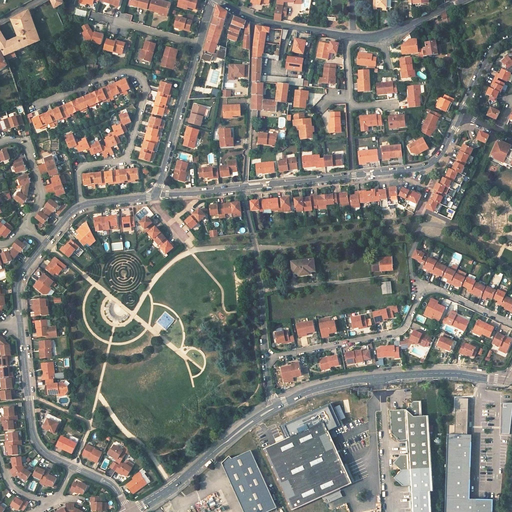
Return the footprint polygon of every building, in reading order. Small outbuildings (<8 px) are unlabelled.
[(150,0),(131,0),(130,3),(140,6),(140,7),(144,8),(148,10),(150,0)] [(171,4),(157,0),(152,0),(150,10),(155,12),(159,13),(160,11),(168,13),(171,4)] [(180,0),(179,3),(189,6),(188,8),(196,9),(198,0),(180,0)] [(300,0),(277,0),(275,20),(281,21),(282,16),(283,8),(284,2),(294,2),(294,4),(301,4),(300,0)] [(385,0),(372,0),(372,9),(375,9),(375,8),(378,8),(385,8),(385,6),(385,2),(385,0)] [(216,51),(228,12),(224,10),(219,7),(217,11),(218,11),(214,25),(213,25),(205,51),(226,57),(227,48),(220,46),(218,51),(216,51)] [(0,32),(0,46),(4,54),(7,60),(12,58),(13,59),(16,58),(15,56),(17,56),(15,51),(38,41),(29,17),(32,15),(30,10),(15,18),(12,20),(19,37),(6,42),(0,32)] [(451,10),(446,12),(448,18),(447,18),(449,26),(449,29),(454,28),(451,10)] [(32,15),(29,17),(38,41),(41,40),(32,15)] [(187,20),(178,17),(175,26),(190,30),(192,22),(187,20)] [(241,20),(234,17),(229,32),(228,43),(235,46),(236,42),(237,42),(241,28),(244,29),(246,22),(241,20)] [(263,27),(257,26),(254,41),(262,42),(264,32),(267,33),(267,34),(268,34),(268,33),(270,33),(271,28),(263,27)] [(90,29),(84,32),(87,39),(86,40),(88,44),(92,42),(101,45),(104,35),(100,34),(95,33),(95,34),(92,33),(90,29)] [(116,42),(108,39),(105,49),(114,52),(114,50),(123,53),(126,43),(121,42),(117,41),(116,42)] [(305,41),(296,39),(293,51),(304,54),(305,45),(304,45),(305,41)] [(403,54),(418,52),(417,39),(410,40),(410,44),(404,45),(402,48),(403,54)] [(152,42),(147,41),(144,51),(141,59),(151,62),(157,44),(152,42)] [(262,42),(254,41),(254,44),(254,47),(253,52),(263,54),(263,49),(265,49),(266,43),(262,42)] [(436,41),(426,43),(427,50),(423,51),(424,56),(438,54),(436,41)] [(319,42),(316,57),(327,59),(328,55),(329,52),(333,53),(334,45),(319,42)] [(179,50),(168,47),(162,66),(169,68),(172,69),(175,58),(176,58),(179,50)] [(0,49),(0,69),(0,70),(8,66),(4,56),(0,49)] [(263,54),(253,52),(253,69),(253,82),(264,83),(289,85),(292,85),(302,86),(303,79),(284,77),(262,76),(263,57),(277,59),(276,61),(278,61),(279,56),(263,54)] [(357,64),(375,65),(376,56),(372,56),(372,53),(367,52),(367,55),(358,54),(357,64)] [(289,56),(287,69),(304,72),(306,59),(289,56)] [(502,61),(508,69),(511,65),(511,56),(509,57),(508,56),(502,61)] [(401,60),(403,78),(412,77),(411,71),(415,70),(414,65),(413,65),(412,58),(401,60)] [(249,78),(249,66),(230,64),(229,76),(234,76),(242,77),(249,78)] [(335,74),(336,65),(325,64),(323,83),(334,84),(335,74)] [(500,79),(507,82),(511,73),(502,69),(500,74),(497,73),(495,76),(500,79)] [(362,80),(362,87),(361,87),(359,87),(359,91),(371,90),(369,70),(360,70),(360,76),(360,80),(362,80)] [(124,92),(128,90),(131,89),(126,79),(121,81),(122,83),(117,85),(117,86),(120,93),(121,95),(125,93),(124,92)] [(501,93),(505,84),(499,81),(494,79),(493,82),(494,83),(491,89),(501,93)] [(378,94),(388,93),(388,92),(391,92),(394,91),(394,93),(399,92),(398,84),(393,84),(393,82),(377,83),(378,94)] [(112,87),(107,89),(111,99),(115,98),(114,96),(117,95),(120,93),(117,86),(117,85),(116,84),(116,83),(111,85),(111,86),(112,87)] [(162,93),(171,96),(172,93),(171,93),(172,89),(173,86),(163,83),(161,88),(163,89),(162,93)] [(287,101),(288,97),(288,89),(289,85),(264,83),(253,83),(253,90),(253,110),(276,112),(278,102),(287,103),(287,101)] [(410,99),(410,102),(420,101),(419,94),(421,94),(420,86),(409,87),(410,95),(409,95),(410,99)] [(491,97),(489,102),(491,105),(498,102),(497,99),(501,93),(491,89),(490,88),(487,95),(491,97)] [(104,100),(107,99),(108,100),(111,99),(107,89),(102,91),(102,90),(101,90),(96,92),(100,102),(104,100)] [(296,91),(294,107),(305,108),(306,103),(306,99),(305,99),(305,91),(296,91)] [(90,108),(94,107),(93,105),(97,104),(100,102),(96,92),(90,94),(91,96),(86,98),(90,108)] [(157,103),(159,103),(167,106),(168,103),(169,100),(170,100),(171,96),(162,93),(160,99),(158,98),(157,103)] [(446,111),(450,102),(452,103),(454,99),(445,95),(443,99),(441,98),(437,108),(446,111)] [(74,102),(78,112),(81,110),(85,109),(85,110),(88,109),(84,100),(80,102),(79,100),(74,102)] [(69,106),(64,108),(68,118),(71,117),(71,116),(70,115),(74,114),(78,112),(74,102),(68,104),(68,106),(69,106)] [(492,109),(488,116),(492,118),(497,120),(500,112),(497,111),(499,106),(498,102),(491,105),(492,109)] [(168,106),(167,106),(159,103),(157,109),(155,109),(154,114),(164,117),(165,114),(166,110),(167,111),(168,106)] [(206,108),(196,105),(193,114),(191,114),(189,123),(200,126),(206,108)] [(240,105),(224,106),(224,115),(232,115),(232,117),(241,116),(241,111),(240,105)] [(68,118),(64,108),(59,110),(59,108),(53,111),(54,113),(57,121),(60,120),(61,123),(66,121),(65,119),(66,119),(67,121),(69,121),(68,118)] [(330,118),(331,127),(330,127),(330,132),(341,132),(340,112),(331,112),(332,115),(332,118),(330,118)] [(432,132),(436,124),(439,118),(440,119),(441,115),(435,112),(434,115),(430,114),(423,128),(432,132)] [(50,124),(54,122),(55,124),(58,122),(57,121),(54,113),(49,115),(48,113),(43,115),(44,117),(47,125),(50,124)] [(301,125),(302,139),(313,138),(313,132),(314,132),(313,126),(312,126),(312,123),(311,119),(305,120),(304,114),(296,115),(294,116),(294,120),(296,120),(296,126),(301,125)] [(361,127),(382,124),(382,115),(377,116),(377,114),(373,115),(369,115),(369,117),(360,118),(361,127)] [(121,124),(122,126),(125,134),(128,132),(126,128),(126,126),(128,125),(132,123),(129,115),(125,117),(124,115),(121,116),(123,122),(120,123),(121,124)] [(9,119),(12,128),(23,125),(20,118),(17,119),(16,116),(9,119)] [(390,126),(397,125),(397,127),(406,126),(405,116),(396,117),(389,117),(390,126)] [(40,128),(44,126),(44,127),(44,128),(45,128),(47,127),(47,125),(44,117),(39,119),(38,117),(32,120),(37,130),(40,128)] [(160,131),(161,131),(162,128),(160,128),(161,124),(162,121),(153,118),(151,123),(153,123),(151,128),(160,131)] [(9,119),(0,121),(0,129),(0,131),(4,130),(4,131),(12,128),(9,119)] [(114,136),(115,138),(118,145),(122,143),(120,139),(119,137),(121,136),(125,134),(122,126),(118,128),(117,126),(114,128),(116,133),(113,134),(114,136)] [(151,128),(150,128),(148,133),(150,134),(148,138),(158,141),(159,139),(158,138),(159,135),(160,131),(151,128)] [(187,128),(185,136),(186,137),(185,140),(183,146),(193,149),(199,131),(187,128)] [(230,129),(219,131),(221,148),(230,147),(229,139),(231,139),(230,129)] [(480,132),(476,139),(473,140),(476,147),(479,146),(482,141),(486,143),(489,136),(482,133),(480,132)] [(277,135),(260,133),(259,144),(268,145),(268,143),(277,144),(277,135)] [(111,155),(111,156),(114,155),(112,150),(112,148),(113,148),(118,146),(118,145),(115,138),(111,139),(110,137),(107,139),(109,144),(106,145),(107,147),(111,155)] [(79,142),(78,140),(76,141),(74,138),(70,139),(70,138),(66,139),(70,149),(75,147),(77,146),(78,147),(79,152),(83,151),(80,143),(79,142)] [(143,149),(145,149),(154,152),(154,149),(155,145),(157,146),(158,141),(148,138),(147,144),(145,143),(143,149)] [(416,154),(421,151),(422,152),(429,148),(424,138),(409,146),(412,152),(416,154)] [(83,151),(87,149),(89,149),(90,150),(92,155),(96,154),(93,147),(92,145),(91,143),(89,144),(86,139),(83,140),(84,142),(80,143),(83,151)] [(460,151),(469,155),(470,156),(473,149),(476,147),(473,140),(470,141),(467,146),(463,144),(460,151)] [(507,165),(511,167),(511,148),(508,147),(508,145),(501,141),(500,144),(497,142),(491,155),(495,157),(494,159),(501,163),(507,165)] [(96,154),(96,155),(101,153),(103,152),(104,153),(106,159),(109,157),(109,156),(105,147),(104,146),(102,147),(100,142),(96,143),(97,145),(93,147),(96,154)] [(383,158),(402,157),(400,145),(382,147),(383,158)] [(0,162),(11,159),(7,149),(0,151),(0,153),(0,162)] [(155,152),(154,152),(145,149),(143,155),(142,154),(140,160),(150,163),(151,159),(152,156),(154,156),(155,152)] [(360,163),(378,161),(377,150),(358,152),(360,163)] [(457,159),(466,163),(469,155),(460,151),(457,159)] [(342,154),(324,156),(324,158),(325,166),(334,166),(333,164),(343,163),(342,154)] [(44,158),(46,165),(45,165),(44,163),(38,165),(38,166),(39,169),(41,169),(45,167),(47,167),(55,164),(52,155),(44,158)] [(310,165),(316,165),(317,167),(325,166),(324,158),(320,159),(319,155),(302,157),(304,167),(310,167),(310,165)] [(14,165),(16,173),(26,169),(22,158),(15,161),(16,164),(14,165)] [(288,168),(298,167),(297,158),(287,159),(287,160),(279,161),(280,171),(288,170),(288,168)] [(236,160),(227,161),(228,166),(220,166),(221,177),(229,177),(229,173),(237,172),(236,166),(236,160)] [(177,161),(175,170),(177,170),(174,180),(184,182),(186,173),(185,172),(188,164),(177,161)] [(274,162),(256,164),(257,173),(267,172),(267,173),(275,172),(274,162)] [(452,169),(461,173),(464,166),(455,162),(452,169)] [(50,175),(58,172),(55,164),(47,167),(45,167),(41,169),(39,169),(40,172),(41,173),(47,171),(46,169),(47,169),(50,175)] [(212,168),(203,169),(203,178),(209,178),(213,177),(213,179),(218,178),(217,169),(213,169),(212,168)] [(452,169),(449,168),(446,175),(454,178),(453,181),(458,184),(461,185),(465,175),(464,175),(461,173),(452,169)] [(127,181),(127,182),(131,181),(131,180),(135,180),(138,179),(137,169),(131,170),(131,171),(126,172),(127,181)] [(126,172),(126,170),(121,171),(121,173),(115,173),(116,183),(120,183),(120,181),(123,181),(127,181),(126,172)] [(17,174),(21,185),(22,185),(21,189),(28,190),(29,182),(31,182),(27,171),(17,174)] [(104,173),(104,174),(105,183),(109,182),(113,182),(113,183),(116,183),(115,173),(110,174),(110,172),(104,173)] [(93,174),(94,176),(94,184),(98,184),(102,183),(102,185),(105,184),(105,183),(104,174),(99,175),(98,173),(93,174)] [(51,178),(52,183),(45,186),(45,187),(46,189),(54,187),(62,184),(59,176),(59,175),(51,178)] [(87,184),(91,184),(91,186),(92,186),(95,186),(94,184),(94,176),(88,176),(88,175),(83,175),(84,185),(87,184)] [(454,190),(455,191),(458,184),(453,181),(445,178),(443,177),(440,184),(454,190)] [(438,191),(445,194),(451,197),(454,190),(440,184),(438,183),(435,190),(438,191)] [(55,191),(56,195),(65,193),(62,184),(54,187),(46,189),(47,192),(47,193),(55,191)] [(389,205),(395,204),(398,204),(406,207),(413,193),(410,192),(410,191),(408,190),(403,188),(403,189),(400,195),(398,195),(397,188),(397,187),(390,188),(390,189),(391,196),(388,197),(387,190),(385,190),(380,190),(380,201),(381,207),(389,206),(389,205)] [(15,196),(23,204),(28,197),(27,196),(28,190),(21,189),(21,191),(20,190),(15,196)] [(371,202),(380,201),(380,190),(379,189),(376,189),(376,191),(370,192),(371,202)] [(360,194),(361,203),(371,202),(370,192),(364,192),(364,190),(360,191),(360,194)] [(414,211),(422,194),(414,190),(413,193),(406,207),(406,209),(413,212),(413,211),(414,211)] [(350,195),(351,205),(354,205),(355,208),(360,207),(359,194),(358,191),(354,191),(354,195),(350,195)] [(337,194),(338,203),(338,204),(349,202),(348,193),(337,194)] [(327,205),(335,204),(335,203),(338,203),(337,194),(326,195),(327,205)] [(441,204),(445,206),(448,207),(453,198),(451,197),(445,194),(444,197),(436,194),(433,201),(438,203),(441,204)] [(304,207),(312,206),(312,205),(313,205),(314,209),(315,209),(314,195),(311,195),(311,197),(303,198),(304,207)] [(319,205),(327,205),(326,195),(318,196),(318,195),(314,195),(315,209),(318,209),(317,204),(319,204),(319,205)] [(282,200),(283,208),(291,207),(290,202),(290,198),(282,198),(282,200)] [(296,208),(304,207),(303,198),(295,198),(296,208)] [(271,209),(279,208),(279,210),(283,209),(283,208),(282,200),(279,200),(279,199),(270,200),(270,201),(271,209)] [(429,203),(426,208),(434,212),(438,203),(433,201),(430,199),(429,203)] [(263,210),(271,209),(270,201),(270,200),(262,201),(262,202),(259,202),(260,210),(260,212),(264,211),(263,210)] [(251,202),(252,211),(260,210),(259,202),(259,201),(251,202)] [(55,202),(50,208),(51,209),(49,212),(55,217),(57,214),(58,215),(64,209),(55,202)] [(232,205),(233,214),(242,213),(241,204),(232,205)] [(232,205),(221,206),(222,215),(233,214),(232,205)] [(211,216),(222,215),(221,206),(210,207),(211,216)] [(195,216),(200,221),(206,216),(201,209),(194,215),(195,216)] [(45,214),(40,220),(49,227),(54,221),(52,220),(55,217),(49,212),(46,215),(45,214)] [(194,215),(187,222),(192,228),(200,221),(195,216),(194,215)] [(108,233),(109,236),(110,235),(109,230),(119,229),(118,216),(110,217),(110,218),(107,218),(108,229),(108,233)] [(135,217),(124,219),(125,228),(136,227),(135,217)] [(107,218),(104,218),(96,219),(96,228),(105,227),(105,229),(108,229),(107,218)] [(153,224),(148,218),(141,224),(146,230),(153,224)] [(86,223),(76,232),(79,235),(81,237),(78,239),(84,245),(87,243),(86,242),(88,240),(91,244),(95,241),(86,223)] [(0,236),(2,234),(6,238),(11,230),(4,225),(0,230),(0,236)] [(154,239),(161,233),(156,227),(149,234),(154,239)] [(154,239),(160,246),(161,245),(163,247),(169,242),(161,233),(154,239)] [(21,252),(26,245),(18,239),(12,245),(14,246),(11,249),(17,254),(19,251),(21,252)] [(62,250),(70,256),(74,252),(79,257),(84,251),(79,247),(80,247),(72,241),(66,248),(64,247),(62,250)] [(163,247),(161,248),(167,254),(174,248),(169,242),(163,247)] [(5,262),(13,259),(17,254),(11,249),(9,251),(8,250),(1,252),(5,262)] [(413,262),(419,264),(419,266),(423,268),(428,258),(424,256),(423,257),(415,253),(413,258),(413,262)] [(425,266),(429,268),(428,271),(432,273),(433,271),(439,258),(433,256),(432,258),(429,257),(425,266)] [(57,258),(50,266),(49,265),(46,269),(54,275),(56,272),(59,274),(66,265),(57,258)] [(315,259),(292,262),(293,274),(299,273),(300,276),(310,274),(310,272),(316,271),(315,259)] [(392,261),(381,262),(381,271),(393,270),(392,261)] [(437,264),(434,272),(432,275),(436,277),(436,275),(442,278),(446,269),(437,264)] [(444,277),(448,279),(447,282),(451,284),(457,269),(452,267),(451,269),(448,268),(444,277)] [(456,284),(462,287),(466,278),(457,273),(452,284),(455,286),(456,284)] [(46,275),(41,281),(40,283),(39,283),(36,287),(45,294),(48,291),(55,282),(46,275)] [(463,285),(469,288),(467,291),(471,293),(472,289),(476,281),(475,280),(468,277),(467,277),(463,285)] [(389,282),(382,283),(383,294),(391,293),(389,282)] [(476,294),(482,296),(486,287),(477,282),(474,290),(472,293),(475,295),(476,294)] [(488,286),(483,298),(486,300),(487,297),(492,299),(496,290),(488,286)] [(494,298),(499,301),(497,303),(501,305),(507,291),(502,289),(501,291),(498,289),(494,298)] [(503,305),(508,308),(507,309),(509,310),(511,311),(511,310),(511,309),(511,308),(511,298),(507,296),(503,305)] [(47,315),(46,308),(48,307),(47,299),(35,300),(37,316),(47,315)] [(432,313),(441,318),(445,307),(438,303),(431,300),(426,311),(432,313)] [(385,318),(388,318),(395,316),(393,308),(375,312),(377,322),(385,320),(385,318)] [(447,322),(465,331),(470,321),(456,315),(457,313),(452,311),(447,322)] [(365,315),(352,318),(354,328),(360,326),(363,326),(364,328),(368,327),(365,315)] [(51,320),(37,321),(39,336),(49,335),(49,338),(58,337),(57,327),(52,328),(51,320)] [(335,320),(321,323),(323,335),(330,334),(330,335),(334,334),(334,333),(338,332),(335,320)] [(314,321),(297,324),(299,334),(312,331),(315,330),(314,321)] [(482,333),(490,336),(495,327),(487,323),(487,325),(478,321),(474,329),(482,333)] [(410,339),(418,343),(418,342),(426,345),(429,337),(414,329),(410,339)] [(276,332),(278,343),(282,342),(286,341),(286,342),(291,341),(289,335),(285,336),(284,331),(276,332)] [(506,353),(511,341),(504,337),(505,336),(498,333),(493,343),(501,346),(499,350),(506,353)] [(0,342),(3,344),(4,352),(13,351),(12,343),(9,344),(9,341),(7,339),(8,338),(6,337),(4,335),(3,337),(0,340),(0,342)] [(437,345),(447,349),(448,347),(452,348),(455,342),(441,336),(437,345)] [(41,349),(42,358),(51,357),(50,348),(53,348),(52,340),(41,341),(42,349),(41,349)] [(464,352),(467,354),(472,356),(476,347),(468,343),(467,345),(464,343),(460,352),(463,354),(464,352)] [(383,356),(396,355),(396,357),(401,356),(400,346),(396,346),(395,345),(382,346),(383,356)] [(349,363),(359,361),(359,360),(364,359),(362,349),(347,352),(349,363)] [(1,364),(11,363),(10,358),(13,358),(12,354),(0,355),(0,360),(1,361),(1,364)] [(322,368),(332,366),(340,365),(338,355),(330,357),(330,358),(321,360),(322,368)] [(44,363),(45,376),(44,376),(44,380),(47,380),(55,379),(56,379),(54,362),(44,363)] [(285,379),(302,375),(300,364),(288,366),(282,367),(285,379)] [(0,375),(11,374),(15,374),(14,369),(11,369),(11,365),(1,366),(1,370),(0,369),(0,375)] [(3,377),(4,387),(13,386),(15,386),(14,379),(16,379),(15,376),(11,376),(3,377)] [(51,394),(61,393),(61,394),(68,393),(71,391),(68,386),(63,383),(56,384),(50,385),(51,394)] [(4,393),(4,398),(14,396),(13,392),(17,392),(17,388),(16,388),(14,388),(0,389),(1,393),(4,393)] [(467,435),(469,410),(469,399),(457,399),(455,434),(467,435)] [(431,511),(431,492),(433,492),(429,416),(422,416),(422,401),(414,402),(412,404),(409,404),(410,407),(407,410),(391,411),(392,434),(400,441),(408,441),(408,455),(401,455),(394,464),(402,471),(395,479),(402,486),(410,485),(411,511),(431,511)] [(511,408),(511,403),(502,403),(501,434),(509,434),(511,408)] [(17,413),(16,404),(7,405),(8,414),(8,415),(12,414),(13,419),(16,418),(16,419),(19,418),(20,418),(19,413),(17,413)] [(339,443),(349,438),(344,426),(343,427),(342,425),(343,425),(337,410),(334,409),(333,407),(330,405),(327,407),(324,405),(313,410),(313,411),(312,412),(311,411),(297,417),(302,429),(320,421),(323,420),(327,418),(333,431),(334,433),(339,443)] [(50,419),(47,425),(46,428),(56,433),(63,419),(50,413),(48,418),(50,419)] [(7,419),(8,428),(17,427),(17,426),(16,419),(16,418),(13,419),(12,414),(8,415),(8,414),(4,415),(5,419),(7,419)] [(329,433),(325,423),(324,423),(322,424),(264,449),(291,510),(352,484),(330,435),(329,433)] [(22,434),(21,429),(13,430),(14,440),(16,440),(17,444),(21,443),(21,444),(25,443),(24,438),(22,438),(22,434)] [(81,438),(74,435),(71,439),(79,443),(81,438)] [(470,499),(472,435),(467,435),(447,435),(445,511),(492,511),(492,499),(470,499)] [(59,446),(75,452),(79,443),(71,439),(64,436),(59,446)] [(12,445),(13,453),(22,452),(21,444),(21,443),(17,444),(16,440),(14,440),(13,440),(13,439),(10,440),(10,445),(12,445)] [(86,453),(94,456),(93,458),(100,461),(104,452),(97,448),(97,447),(90,444),(86,453)] [(111,453),(120,458),(119,459),(123,461),(129,452),(117,445),(111,453)] [(244,511),(268,511),(277,508),(252,450),(233,459),(231,456),(223,463),(244,511)] [(16,471),(27,464),(26,463),(25,454),(16,456),(17,466),(14,468),(16,471)] [(123,462),(118,470),(121,472),(122,471),(125,473),(130,475),(135,467),(127,463),(126,464),(123,462)] [(35,470),(27,465),(27,464),(16,471),(18,475),(21,472),(31,478),(35,470)] [(37,473),(45,476),(46,474),(50,475),(51,472),(52,472),(54,468),(48,466),(48,468),(40,465),(37,473)] [(136,479),(129,484),(136,492),(149,483),(143,475),(144,474),(141,471),(134,476),(136,479)] [(48,480),(56,483),(60,476),(52,472),(51,472),(50,475),(46,474),(45,476),(45,477),(44,477),(43,480),(47,482),(48,480)] [(78,487),(86,491),(89,483),(81,479),(80,481),(76,479),(73,487),(77,489),(78,487)] [(94,506),(93,509),(102,510),(103,502),(101,501),(101,496),(92,495),(91,501),(92,501),(94,501),(94,506)] [(13,504),(20,508),(21,507),(25,509),(30,501),(28,500),(26,499),(25,501),(18,496),(13,504)] [(58,511),(70,511),(71,502),(67,501),(66,506),(57,510),(58,511)] [(82,511),(83,511),(74,507),(75,502),(74,502),(71,502),(70,511),(82,511)]
